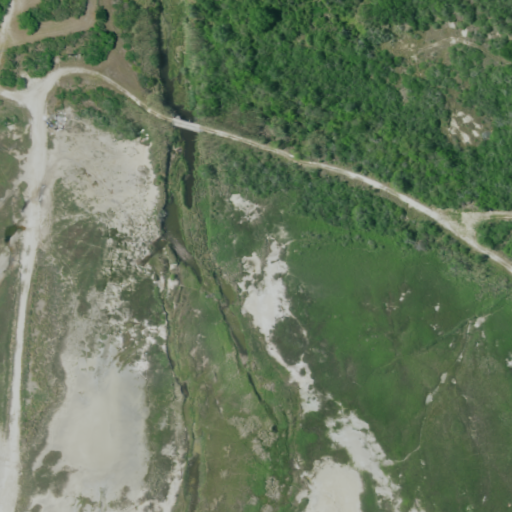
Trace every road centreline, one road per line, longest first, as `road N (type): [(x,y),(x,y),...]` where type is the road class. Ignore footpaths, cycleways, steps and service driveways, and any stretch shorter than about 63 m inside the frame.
road 1 (track): [(168,121),(97,73),(65,71),(41,94),(4,511)]
road 2 (track): [(511,271),(390,193),(202,128)]
road 3 (residential): [(9,0),(0,64),(10,93),(39,107)]
